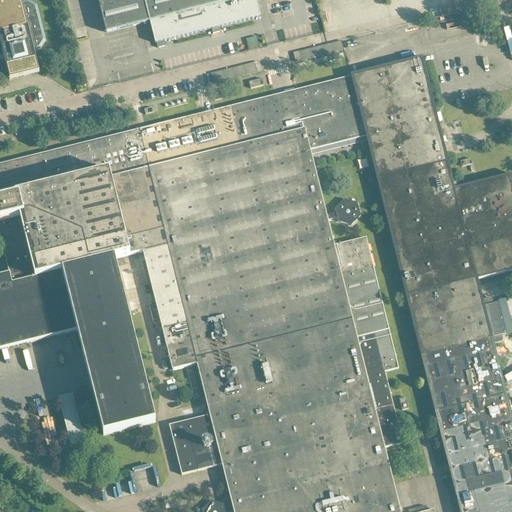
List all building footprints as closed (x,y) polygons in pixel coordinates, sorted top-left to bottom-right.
[(46,41),(37,5),(27,0),(22,2),(21,0),(0,0),(0,60),(5,59),(10,80),(40,73),(34,51),(40,50),(46,41)] [(97,0),(106,34),(150,23),(155,44),(156,44),(158,49),(166,47),(164,42),(212,30),(213,35),(222,33),(221,27),(260,18),(255,0),(97,0)] [(375,14),(348,21),(350,29),(377,22),(375,14)] [(248,32),(250,41),(260,38),(258,29),(248,32)] [(422,58),(350,76),(351,78),(366,137),(364,138),(459,511),(511,511),(511,418),(504,385),(493,344),(502,342),(501,336),(506,335),(498,303),(493,304),(491,298),(482,301),(481,294),(479,286),(477,281),(511,271),(511,175),(455,189),(440,130),(438,123),(422,58)] [(273,97),(0,165),(0,236),(9,275),(0,276),(0,351),(78,332),(104,436),(156,423),(115,259),(143,252),(173,371),(197,365),(209,416),(169,426),(182,476),(222,466),(231,502),(224,504),(224,505),(211,501),(202,511),(434,511),(434,510),(427,511),(426,511),(425,507),(409,511),(400,511),(384,448),(403,444),(385,372),(399,369),(374,269),(366,238),(334,246),(328,221),(337,218),(338,223),(351,226),(360,217),(357,204),(344,200),(335,210),(336,213),(326,216),(310,151),(364,138),(366,137),(351,78),(273,97)] [(261,80),(249,83),(250,89),(263,86),(261,80)] [(456,103),(443,103),(444,117),(457,117),(456,103)] [(472,165),(471,159),(460,162),(462,168),(472,165)] [(88,435),(77,382),(62,385),(72,438),(88,435)] [(134,460),(137,486),(158,484),(154,458),(134,460)] [(123,489),(130,489),(129,477),(122,477),(123,489)]
